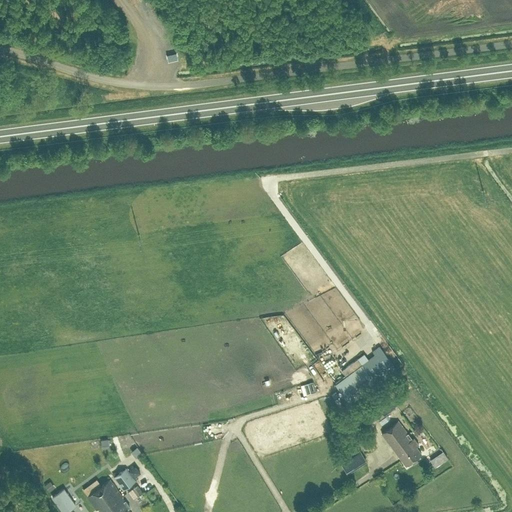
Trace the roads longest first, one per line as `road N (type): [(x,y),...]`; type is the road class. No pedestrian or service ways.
road 1 (unclassified): [(0,51),(156,86),(511,43)]
road 2 (trunk): [(0,135),(511,70)]
road 3 (unclassified): [(276,178),(511,150)]
